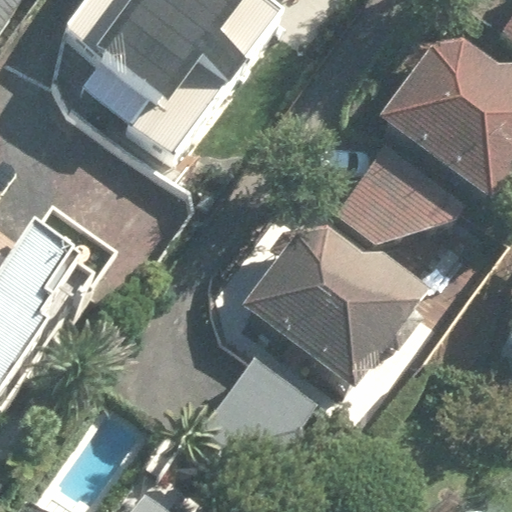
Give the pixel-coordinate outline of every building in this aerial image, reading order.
[(0,0),(0,39),(23,13),(8,0),(0,0)] [(184,0),(148,0),(81,89),(148,140),(229,34),(184,0)] [(511,14),(497,34),(511,46),(511,14)] [(511,93),(443,38),(357,146),(457,223),(462,227),(511,164),(511,93)] [(320,222),(371,262),(439,242),(449,230),(365,165),(320,222)] [(0,402),(27,364),(19,358),(57,305),(75,317),(102,279),(40,235),(29,250),(0,229),(0,402)] [(301,231),(221,325),(327,414),(407,320),(301,231)] [(511,327),(499,367),(511,371),(511,327)] [(242,384),(189,446),(247,496),(300,434),(242,384)]
